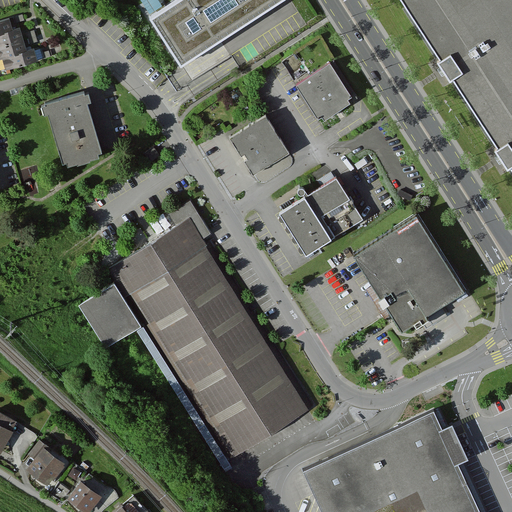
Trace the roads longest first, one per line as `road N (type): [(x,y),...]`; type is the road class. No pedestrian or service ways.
road 1 (residential): [(511,338),(391,400),(349,395),(321,366),(158,102),(106,52)]
road 2 (secondary): [(329,0),(511,292)]
road 3 (secondary): [(511,248),(351,0)]
